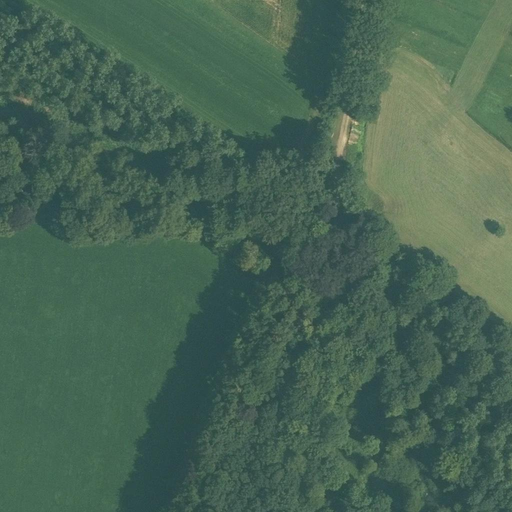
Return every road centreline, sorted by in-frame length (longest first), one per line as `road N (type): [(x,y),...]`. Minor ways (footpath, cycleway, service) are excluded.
road 1 (track): [(308,218),(49,42),(0,18)]
road 2 (track): [(193,511),(308,218)]
road 3 (track): [(308,218),(337,134),(359,0)]
